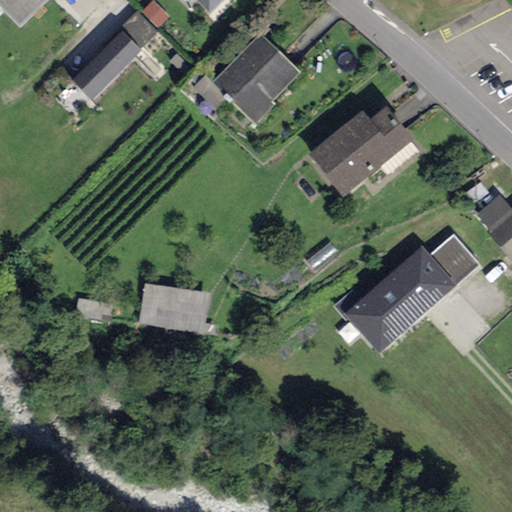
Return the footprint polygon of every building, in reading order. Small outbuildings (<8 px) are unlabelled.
[(0,0),(0,13),(20,32),(50,0),(0,0)] [(190,0),(208,16),(223,0),(190,0)] [(171,18),(154,1),(141,14),(139,11),(118,32),(121,34),(72,83),(94,104),(143,55),(139,52),(160,31),(159,30),(171,18)] [(260,35),(212,86),(254,126),(302,75),(260,35)] [(308,158),(341,201),(412,145),(387,113),(371,125),(363,115),(308,158)] [(490,232),(487,236),(511,263),(511,211),(499,197),(477,217),(490,232)] [(345,317),(379,355),(480,267),(453,236),(430,257),(423,249),(345,317)] [(210,296),(144,286),(138,325),(216,338),(218,328),(205,326),(210,296)] [(109,326),(112,307),(79,302),(76,321),(109,326)]
